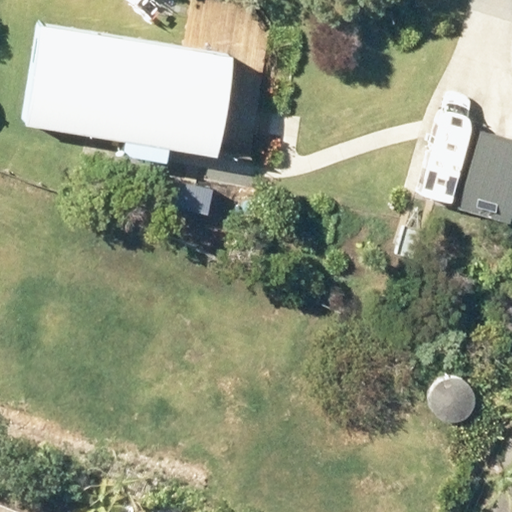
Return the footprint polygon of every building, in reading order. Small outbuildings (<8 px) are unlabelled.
[(118,130),(116,145),(145,150),(147,133),(209,144),(225,49),(36,16),(19,113),(118,130)] [(511,210),(511,130),(474,122),(455,208),(510,221),(511,210)] [(257,186),(171,171),(160,240),(245,255),(257,186)] [(0,402),(0,438),(43,458),(60,423),(101,442),(173,286),(89,247),(52,327),(37,319),(32,329),(25,326),(0,378),(0,397),(2,398),(0,402)] [(479,388),(434,363),(414,399),(459,424),(479,388)]
